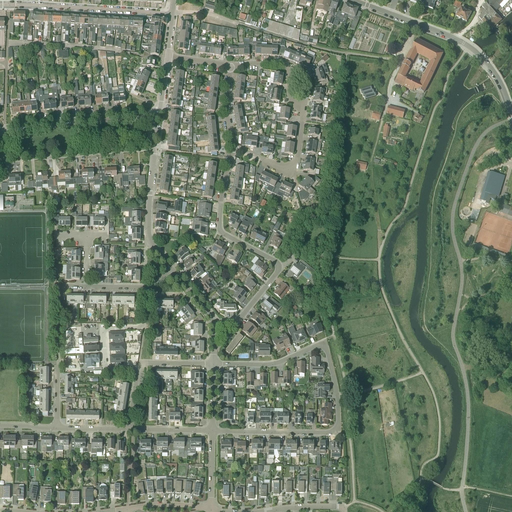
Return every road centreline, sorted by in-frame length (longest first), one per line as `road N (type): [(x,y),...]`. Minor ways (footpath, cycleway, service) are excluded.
road 1 (residential): [(212,431),(338,433),(324,344),(270,364),(213,363)]
road 2 (residential): [(213,319),(239,318),(278,268),(220,231),(234,148)]
road 3 (residential): [(511,115),(495,74),(468,46),(348,0)]
road 4 (residential): [(172,14),(0,4)]
road 5 (residential): [(56,428),(58,291),(85,286)]
road 6 (residential): [(3,130),(157,111)]
road 7 (residential): [(0,158),(154,151)]
road 8 (residential): [(137,371),(104,368),(102,334),(142,329),(143,293)]
road 9 (residential): [(234,148),(293,170),(303,114)]
